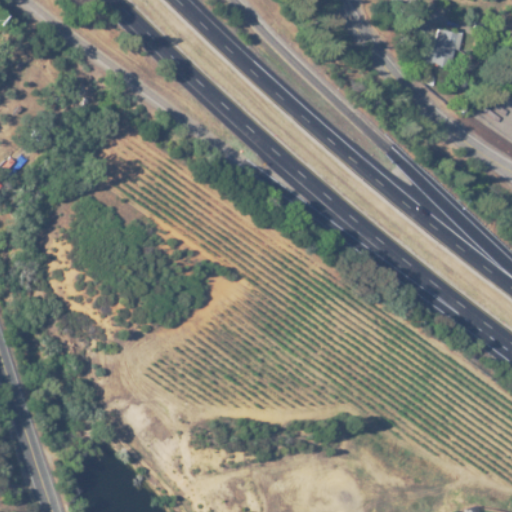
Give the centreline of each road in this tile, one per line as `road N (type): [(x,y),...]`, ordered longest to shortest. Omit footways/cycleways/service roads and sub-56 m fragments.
road 1 (motorway): [(23,0),(200,139),(505,350)]
road 2 (motorway): [(118,0),(242,124),(511,354)]
road 3 (motorway): [(511,286),(315,129),(178,0)]
road 4 (motorway): [(511,267),(236,0)]
road 5 (tertiary): [(511,177),(415,100),(339,0)]
road 6 (secondary): [(0,361),(50,511)]
